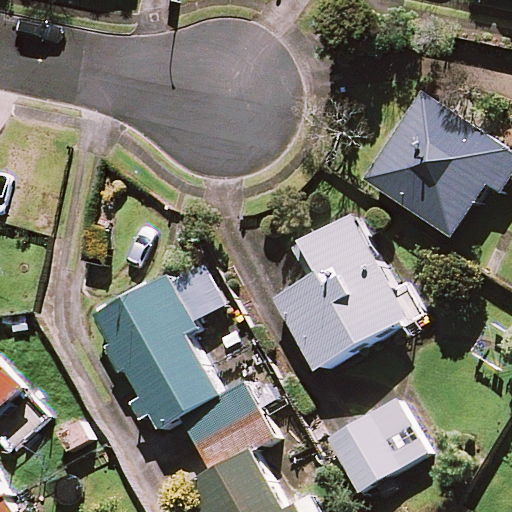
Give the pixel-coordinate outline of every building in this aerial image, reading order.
[(511,189),(511,150),(431,97),(374,185),(460,241),(495,187),(508,196),(511,189)] [(325,376),(428,314),(410,283),(402,288),(362,221),(312,251),(329,279),(283,306),(325,376)] [(190,421),(230,401),(192,332),(233,309),(208,265),(103,323),(165,435),(190,421)] [(0,419),(30,393),(0,359),(0,419)] [(221,476),(260,455),(284,441),(254,387),(230,401),(190,421),(221,476)] [(48,420),(31,401),(0,428),(0,432),(15,449),(48,420)] [(435,455),(405,403),(336,443),(365,495),(435,455)] [(291,511),(260,455),(221,476),(223,480),(197,495),(206,511),(325,511),(319,499),(295,511),(291,511)] [(0,511),(19,511),(0,476),(0,511)]
